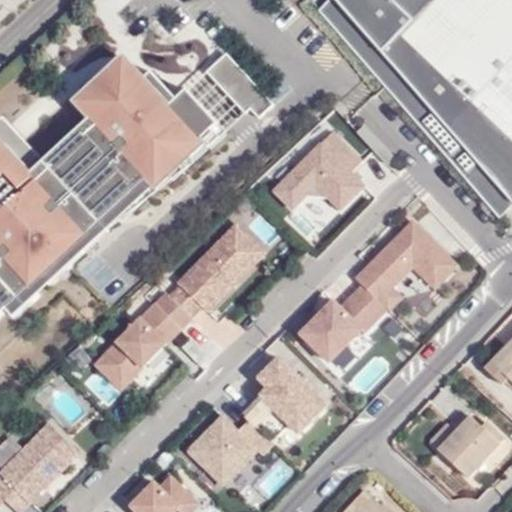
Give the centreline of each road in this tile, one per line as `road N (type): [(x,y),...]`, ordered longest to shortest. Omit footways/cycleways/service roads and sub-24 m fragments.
road 1 (residential): [(81,511),(426,168)]
road 2 (residential): [(364,440),(511,281)]
road 3 (residential): [(511,255),(426,168)]
